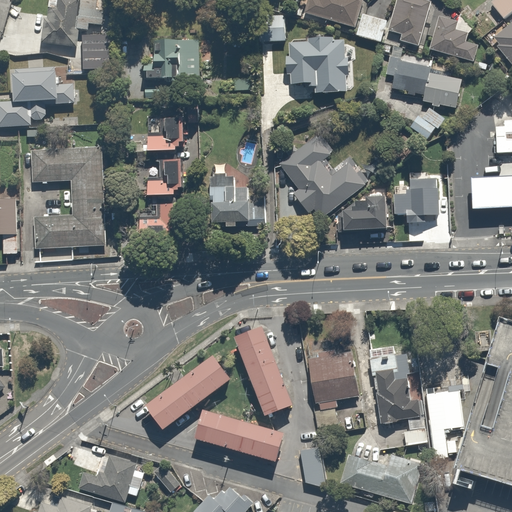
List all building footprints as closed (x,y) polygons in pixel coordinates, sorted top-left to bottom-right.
[(53,0),(51,18),(47,18),(44,44),(82,49),(84,33),(94,35),(98,0),(53,0)] [(364,15),(367,0),(300,0),(297,14),(345,25),(343,35),(384,44),(389,20),(364,15)] [(433,4),(418,0),(401,0),(392,31),(404,35),(403,41),(424,48),(429,31),(425,30),(433,4)] [(511,15),(511,0),(497,0),(492,4),(504,21),(511,15)] [(462,22),(441,15),(430,51),(477,64),(482,48),(470,44),(473,33),(460,29),(462,22)] [(511,26),(495,40),(502,49),(498,52),(511,68),(511,26)] [(115,42),(89,37),(86,55),(112,61),(115,42)] [(311,44),(294,44),(294,57),(290,57),(290,75),(294,75),(294,85),(318,85),(318,95),(351,96),(352,80),(355,80),(356,57),(351,57),(351,44),(336,43),(336,40),(312,40),(311,44)] [(203,44),(156,42),(156,56),(147,55),(146,81),(147,81),(147,94),(201,96),(203,44)] [(404,60),(392,57),(387,74),(396,76),(393,90),(426,99),(425,103),(460,112),(468,82),(452,78),(453,74),(403,62),(404,60)] [(54,121),(53,106),(81,104),(80,83),(64,84),(64,74),(58,75),(57,66),(16,68),(18,100),(0,100),(0,130),(35,128),(35,122),(54,121)] [(419,116),(410,128),(428,141),(437,130),(440,133),(449,121),(433,108),(424,119),(419,116)] [(161,160),(196,159),(195,123),(207,123),(206,111),(189,111),(189,116),(168,116),(169,134),(154,135),(154,160),(161,160)] [(511,206),(511,120),(505,121),(505,127),(496,127),(498,153),(511,152),(511,176),(472,178),(474,209),(511,206)] [(301,189),(293,196),(311,217),(317,213),(324,221),(370,183),(350,158),(335,171),(327,160),(334,154),(320,136),(282,167),(301,189)] [(434,138),(433,170),(446,170),(447,138),(434,138)] [(105,248),(101,149),(32,151),(33,182),(71,180),(72,214),(34,215),(36,251),(105,248)] [(196,159),(161,160),(161,167),(164,166),(164,180),(150,181),(151,199),(197,198),(196,159)] [(441,179),(435,179),(435,175),(419,175),(419,171),(405,171),(405,193),(399,193),(399,216),(411,216),(411,225),(430,224),(430,217),(446,217),(446,195),(441,195),(441,179)] [(237,174),(212,174),(212,226),(270,226),(270,203),(255,203),(255,188),(237,188),(237,174)] [(3,175),(0,175),(0,236),(6,236),(6,260),(22,260),(22,200),(3,200),(3,175)] [(372,211),(350,210),(349,234),(395,236),(397,200),(373,199),(372,211)] [(185,205),(165,204),(164,219),(145,218),(144,236),(184,237),(185,205)] [(457,472),(511,487),(511,323),(502,321),(457,472)] [(236,336),(266,416),(294,405),(263,326),(236,336)] [(457,340),(419,343),(422,389),(440,388),(440,382),(460,380),(457,340)] [(379,358),(369,360),(379,426),(409,421),(410,432),(400,434),(402,447),(430,443),(423,399),(412,401),(408,370),(398,372),(394,346),(377,348),(379,358)] [(358,352),(311,361),(319,406),(366,397),(358,352)] [(215,356),(147,405),(165,428),(232,379),(215,356)] [(460,391),(427,396),(436,460),(448,458),(444,430),(465,427),(460,391)] [(286,434),(205,410),(197,438),(278,462),(286,434)] [(321,447),(302,451),(310,484),(331,491),(321,447)] [(83,490),(96,494),(94,499),(101,501),(99,506),(108,509),(111,497),(130,502),(132,495),(141,498),(143,488),(137,486),(143,464),(107,456),(102,477),(87,473),(83,490)] [(390,465),(350,456),(343,489),(418,506),(427,465),(392,457),(390,465)] [(186,488),(171,465),(158,474),(173,497),(186,488)] [(217,496),(199,511),(256,511),(235,489),(222,501),(217,496)] [(40,511),(41,511),(40,511),(93,511),(95,506),(65,498),(63,506),(48,502),(45,511),(40,511)]
